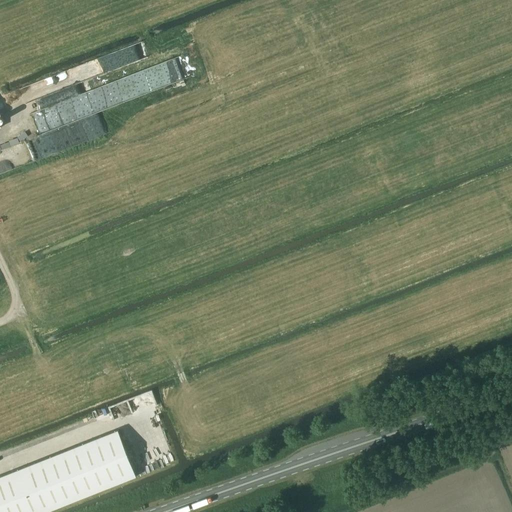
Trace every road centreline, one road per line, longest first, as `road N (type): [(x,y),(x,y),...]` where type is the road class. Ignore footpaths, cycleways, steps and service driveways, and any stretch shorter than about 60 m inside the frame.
road 1 (primary): [(168,511),(511,392)]
road 2 (track): [(0,465),(115,421)]
